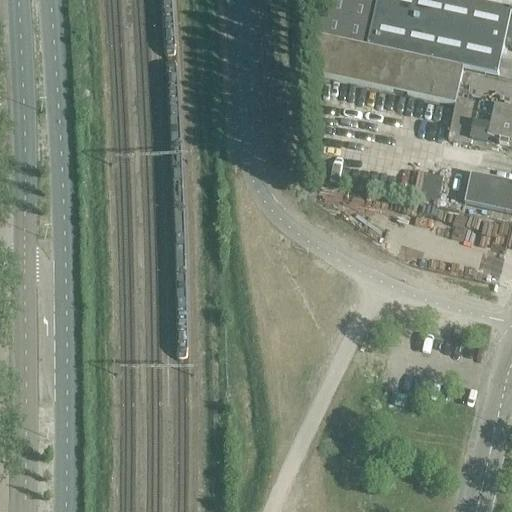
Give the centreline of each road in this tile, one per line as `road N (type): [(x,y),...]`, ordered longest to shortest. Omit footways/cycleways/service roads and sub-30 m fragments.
road 1 (tertiary): [(64,511),(50,0)]
road 2 (tertiary): [(21,0),(29,240),(25,511)]
road 3 (unclassified): [(252,181),(273,224),(313,257),(371,287),(511,320)]
road 4 (unclassified): [(474,511),(511,348)]
